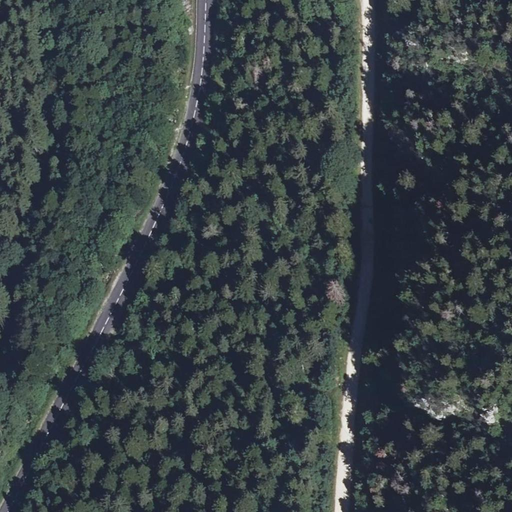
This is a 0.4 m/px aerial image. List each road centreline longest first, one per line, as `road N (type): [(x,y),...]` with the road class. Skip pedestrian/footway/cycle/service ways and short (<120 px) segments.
road 1 (tertiary): [(8,511),(174,180),(199,94),(206,0)]
road 2 (track): [(358,0),(355,255),(335,511)]
